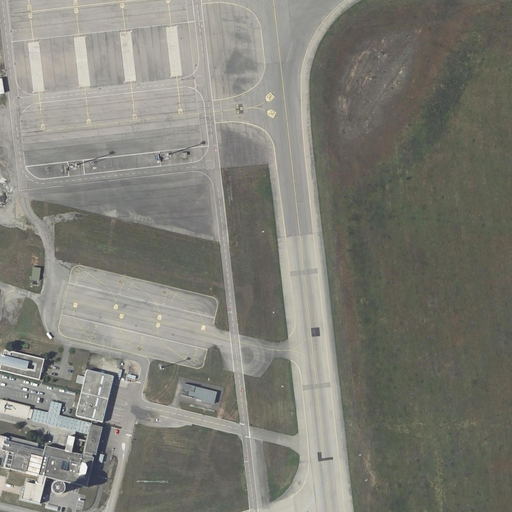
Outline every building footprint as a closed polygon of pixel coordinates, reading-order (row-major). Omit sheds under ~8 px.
[(40,381),(44,360),(5,351),(0,372),(40,381)] [(102,424),(114,376),(86,369),(74,416),(102,424)] [(128,383),(115,380),(114,385),(126,388),(128,383)] [(217,393),(184,384),(181,395),(215,404),(217,393)] [(31,407),(0,400),(0,413),(28,420),(28,418),(30,409),(31,407)] [(49,413),(34,409),(34,410),(32,419),(31,421),(73,431),(76,432),(90,435),(92,425),(92,424),(59,415),(62,404),(51,402),(49,413)] [(62,482),(60,489),(61,489),(62,489),(63,489),(65,482),(70,484),(88,488),(91,475),(92,472),(95,458),(93,458),(93,455),(97,456),(103,428),(92,425),(90,435),(85,456),(72,453),(66,452),(46,447),(45,451),(38,450),(39,444),(10,438),(10,440),(7,439),(0,436),(0,450),(6,452),(2,467),(1,468),(8,469),(10,470),(39,476),(38,481),(38,483),(36,483),(36,486),(26,483),(22,500),(40,505),(41,502),(47,478),(58,481),(62,482)] [(71,437),(69,437),(66,452),(72,453),(76,438),(75,438),(71,437)] [(67,493),(66,492),(65,491),(64,490),(63,489),(62,489),(61,489),(60,489),(59,490),(58,491),(57,493),(57,494),(57,496),(58,497),(59,498),(61,498),(62,499),(64,498),(65,497),(66,496),(67,495),(67,493)]
